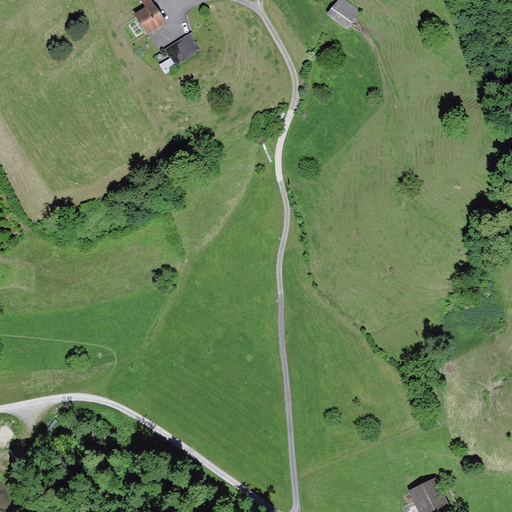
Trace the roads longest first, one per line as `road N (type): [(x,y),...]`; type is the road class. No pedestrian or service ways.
road 1 (track): [(240,0),(267,20),(296,84),(280,161),(287,210),(281,339),(296,511)]
road 2 (track): [(274,511),(189,446),(99,399),(0,409)]
